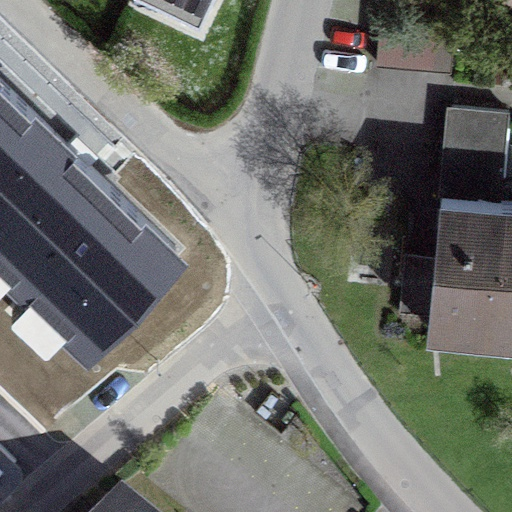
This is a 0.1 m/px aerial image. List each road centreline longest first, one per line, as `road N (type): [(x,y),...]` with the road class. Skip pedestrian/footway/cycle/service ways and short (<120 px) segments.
road 1 (unclassified): [(448,511),(352,400),(287,297),(239,197)]
road 2 (unclassified): [(239,197),(168,147),(17,0)]
road 3 (residential): [(311,0),(285,115),(239,197)]
